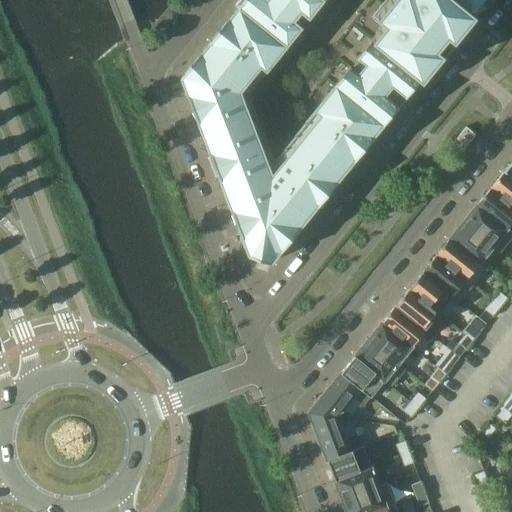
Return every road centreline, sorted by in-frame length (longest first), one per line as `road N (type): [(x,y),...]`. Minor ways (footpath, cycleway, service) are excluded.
road 1 (residential): [(511,15),(262,321),(242,328)]
road 2 (residential): [(267,394),(287,386),(511,110)]
road 3 (residential): [(242,328),(144,72)]
road 4 (secondary): [(85,373),(0,151)]
road 5 (residential): [(135,416),(258,369)]
road 6 (residential): [(312,511),(267,394)]
